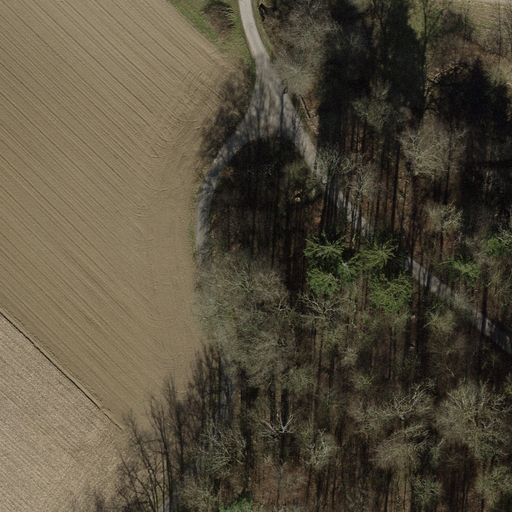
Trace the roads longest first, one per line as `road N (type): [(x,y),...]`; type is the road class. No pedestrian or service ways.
road 1 (track): [(166,511),(211,448),(227,408),(231,373),(202,216),(211,182),(232,146),(276,106)]
road 2 (track): [(511,344),(389,248),(276,106)]
